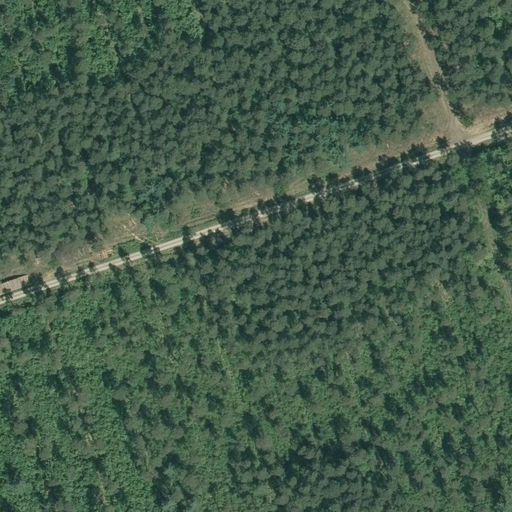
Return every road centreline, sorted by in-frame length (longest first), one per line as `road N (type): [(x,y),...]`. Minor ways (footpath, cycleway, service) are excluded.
road 1 (track): [(511,125),(0,294)]
road 2 (track): [(412,0),(511,298)]
